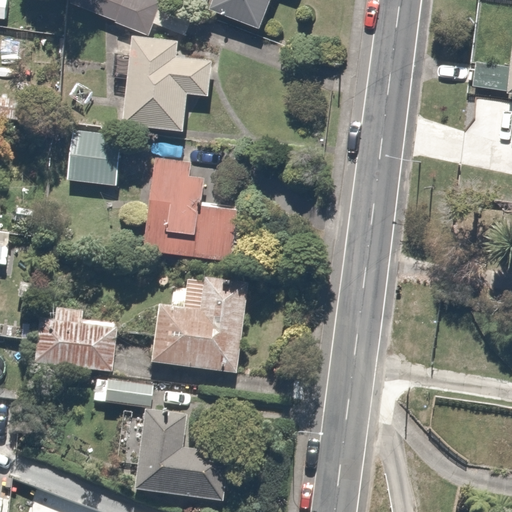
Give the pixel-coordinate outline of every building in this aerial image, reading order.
[(0,0),(0,17),(10,18),(10,0),(0,0)] [(153,0),(74,0),(72,5),(146,35),(159,2),(153,0)] [(271,0),(217,0),(213,10),(259,29),(271,0)] [(214,96),(217,59),(196,57),(197,41),(135,36),(127,124),(189,129),(192,94),(214,96)] [(511,64),(477,61),(474,91),(511,95),(511,64)] [(28,101),(0,99),(0,119),(27,121),(28,101)] [(122,132),(78,128),(73,181),(117,185),(122,132)] [(203,204),(209,163),(162,156),(150,249),(241,261),(248,210),(203,204)] [(11,195),(0,193),(0,260),(4,261),(11,195)] [(189,315),(157,312),(152,366),(243,375),(252,284),(193,278),(189,315)] [(38,311),(34,364),(117,371),(121,317),(38,311)] [(229,505),(235,457),(183,450),(190,391),(106,381),(103,403),(142,408),(132,494),(229,505)]
